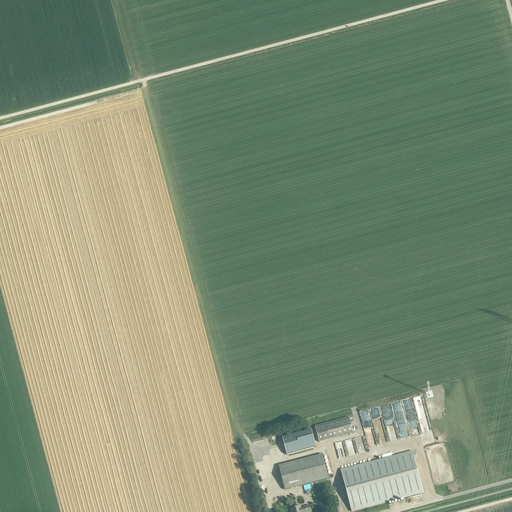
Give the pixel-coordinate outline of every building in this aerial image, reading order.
[(389,441),(396,439),(388,405),(381,407),(389,441)] [(377,444),(385,442),(376,407),(369,409),(377,444)] [(401,438),(407,437),(400,408),(393,410),(401,438)] [(365,411),(358,412),(363,437),(370,435),(365,411)] [(349,418),(316,427),(320,442),(353,434),(349,418)] [(414,423),(409,425),(412,435),(418,433),(414,423)] [(310,431),(283,438),(287,454),(315,447),(310,431)] [(358,454),(365,452),(360,436),(353,438),(358,454)] [(373,438),(365,440),(367,447),(375,446),(373,438)] [(350,439),(343,441),(348,456),(355,454),(350,439)] [(334,443),(338,459),(345,457),(341,441),(334,443)] [(347,493),(352,511),(423,494),(412,451),(341,470),(346,489),(345,490),(345,491),(346,492),(346,493),(347,493)] [(279,466),(286,490),(328,478),(322,455),(279,466)]
